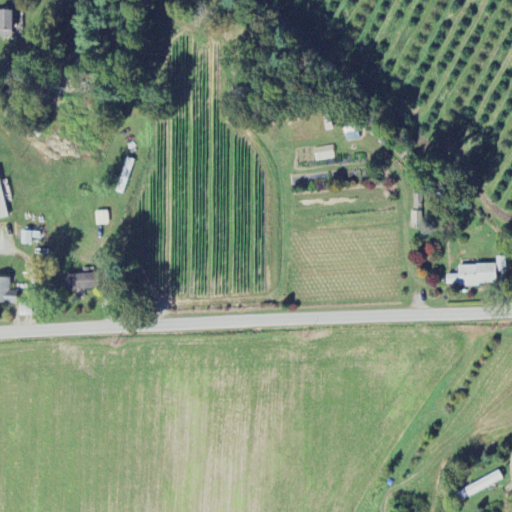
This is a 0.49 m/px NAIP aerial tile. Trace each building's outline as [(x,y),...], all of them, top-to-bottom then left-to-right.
[(0,38),(13,38),(13,11),(0,10),(0,38)] [(0,220),(8,219),(0,181),(0,220)] [(108,213),(95,213),(96,227),(108,226),(108,213)] [(495,265),(457,266),(458,276),(446,276),(446,287),(496,286),(495,265)] [(64,291),(89,291),(89,275),(64,276),(64,291)] [(10,279),(0,278),(0,304),(11,304),(10,279)] [(456,494),(461,503),(504,479),(499,471),(456,494)]
